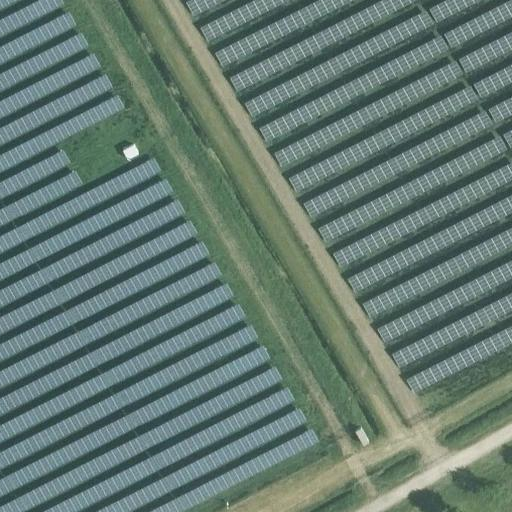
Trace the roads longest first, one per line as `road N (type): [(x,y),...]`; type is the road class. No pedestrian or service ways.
road 1 (track): [(377,506),(89,0)]
road 2 (track): [(511,431),(366,511)]
